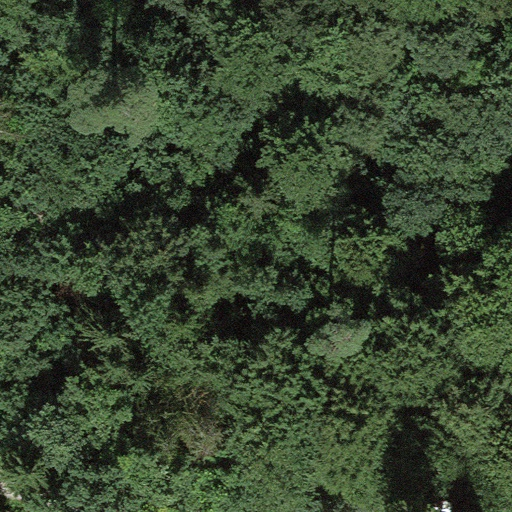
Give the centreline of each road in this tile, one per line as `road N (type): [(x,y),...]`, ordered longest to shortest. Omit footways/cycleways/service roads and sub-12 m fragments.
road 1 (track): [(0,94),(48,296),(121,472)]
road 2 (track): [(380,511),(0,457)]
